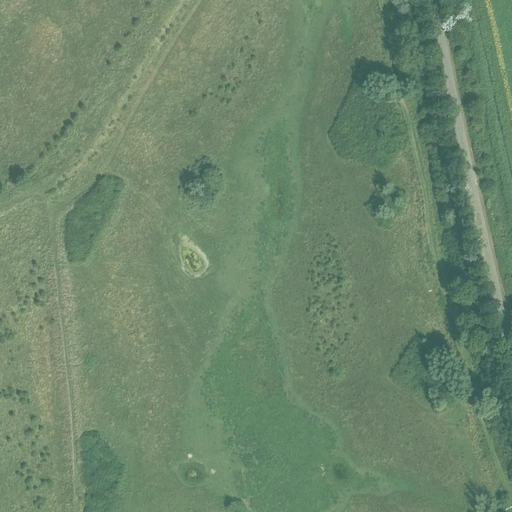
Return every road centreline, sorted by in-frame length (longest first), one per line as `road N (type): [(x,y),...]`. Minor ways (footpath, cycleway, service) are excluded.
road 1 (track): [(382,0),(438,274),(511,496)]
road 2 (unclassified): [(511,358),(435,0)]
